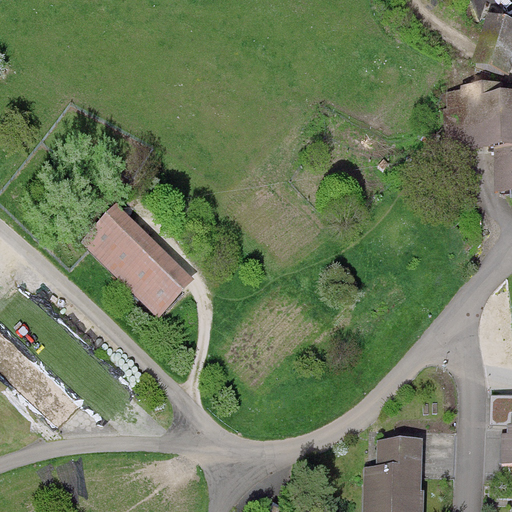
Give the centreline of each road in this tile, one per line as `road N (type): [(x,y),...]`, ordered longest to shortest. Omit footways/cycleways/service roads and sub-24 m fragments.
road 1 (track): [(0,226),(238,458),(218,511)]
road 2 (residential): [(238,458),(341,425),(455,324)]
road 3 (unclassified): [(0,465),(127,444),(238,458)]
road 4 (residential): [(455,324),(473,390),(470,511)]
